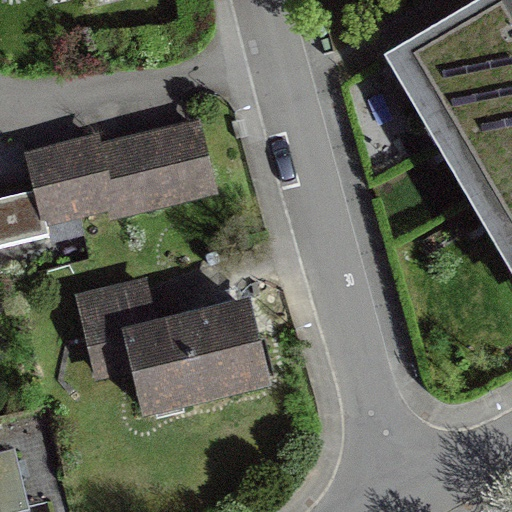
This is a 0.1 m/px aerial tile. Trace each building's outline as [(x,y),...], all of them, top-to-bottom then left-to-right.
[(511,20),(500,0),(497,0),(409,51),(511,228),(511,20)] [(179,136),(161,141),(149,144),(130,148),(119,151),(98,156),(95,146),(81,150),(61,154),(47,158),(27,163),(35,195),(42,223),(76,215),(107,207),(109,216),(144,208),(176,200),(210,192),(195,132),(179,136)] [(0,251),(46,241),(42,223),(35,195),(0,202),(0,251)] [(262,384),(244,313),(152,335),(142,290),(78,306),(87,345),(124,336),(143,412),(262,384)] [(0,511),(21,511),(22,511),(9,457),(0,459),(0,511)]
